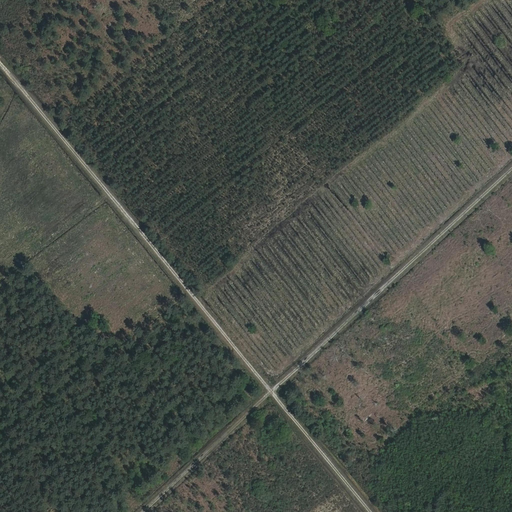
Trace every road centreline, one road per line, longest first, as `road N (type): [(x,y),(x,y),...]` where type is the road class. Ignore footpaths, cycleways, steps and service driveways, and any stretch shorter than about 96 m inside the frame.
road 1 (unknown): [(0,62),(271,391)]
road 2 (unknown): [(271,391),(511,169)]
road 3 (unknown): [(142,511),(271,391)]
road 4 (unknown): [(271,391),(352,487)]
